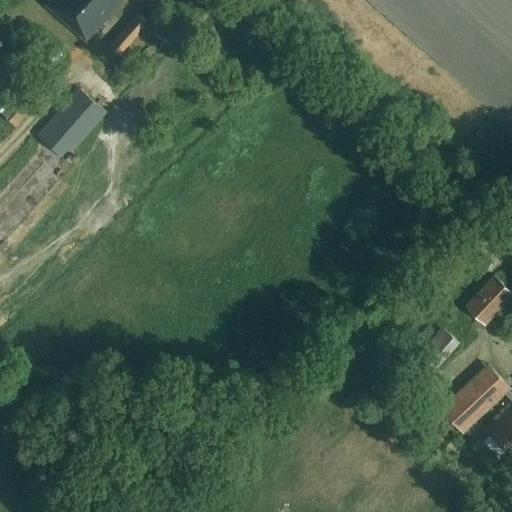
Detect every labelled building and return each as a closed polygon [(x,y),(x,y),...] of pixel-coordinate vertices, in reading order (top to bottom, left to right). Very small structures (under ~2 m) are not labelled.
[(50,0),(47,4),(87,40),(122,0),(50,0)] [(135,15),(109,45),(118,52),(144,22),(135,15)] [(160,25),(153,37),(163,43),(170,31),(160,25)] [(0,71),(8,63),(0,54),(0,71)] [(32,77),(0,111),(15,125),(47,91),(32,77)] [(106,111),(78,87),(37,134),(65,158),(106,111)] [(511,291),(494,275),(465,306),(485,324),(511,294),(511,291)] [(432,373),(460,342),(444,328),(416,359),(432,373)] [(488,363),(441,407),(462,431),(509,386),(488,363)] [(511,402),(486,430),(491,434),(482,442),(497,457),(506,449),(511,455),(511,454),(511,402)] [(52,470),(69,453),(55,439),(38,456),(52,470)]
